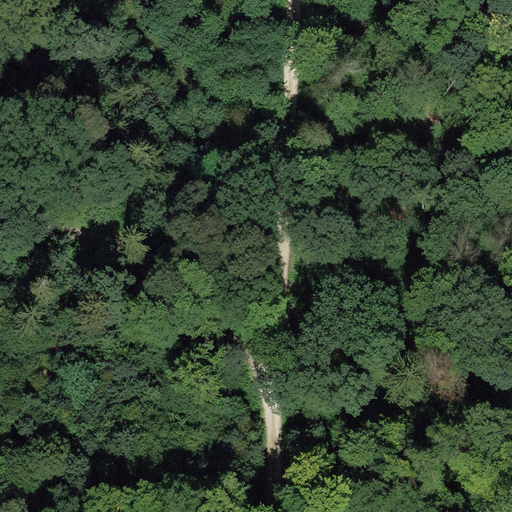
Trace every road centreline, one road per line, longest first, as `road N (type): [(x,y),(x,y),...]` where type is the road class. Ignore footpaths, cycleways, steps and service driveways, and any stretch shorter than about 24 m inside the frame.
road 1 (track): [(296,0),(278,294),(278,511)]
road 2 (track): [(0,226),(91,241),(218,302),(277,405)]
